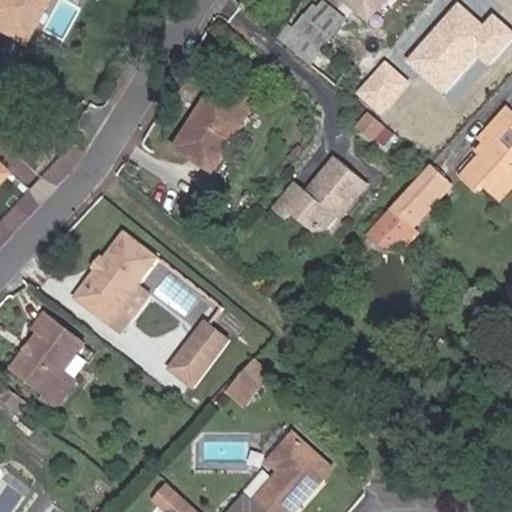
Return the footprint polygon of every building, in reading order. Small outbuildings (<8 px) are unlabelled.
[(0,0),(0,28),(16,38),(38,0),(0,0)] [(253,18),(265,4),(259,0),(246,0),(241,7),(253,18)] [(311,0),(283,39),(317,63),(350,18),(325,0),(311,0)] [(347,0),(371,19),(387,0),(347,0)] [(223,92),(254,111),(267,90),(236,71),(223,92)] [(204,121),(222,92),(216,88),(198,117),(204,121)] [(235,142),(253,111),(222,92),(204,121),(198,117),(179,149),(210,168),(228,138),(235,142)] [(503,201),(511,191),(511,110),(510,109),(483,140),(488,145),(481,153),(485,157),(465,179),(481,194),(487,186),(503,201)] [(376,139),(386,127),(370,114),(360,126),(376,139)] [(216,172),(235,142),(228,138),(210,168),(216,172)] [(341,219),(370,184),(337,157),(309,192),(299,183),(277,209),(291,220),(296,214),(318,231),(327,231),(338,217),(341,219)] [(413,225),(452,182),(432,165),(369,235),(385,249),(404,250),(421,232),(413,225)] [(119,314),(161,259),(126,232),(105,259),(96,270),(84,287),(89,290),(79,302),(105,323),(114,310),(119,314)] [(96,270),(105,259),(103,257),(94,269),(96,270)] [(79,302),(89,290),(84,287),(74,299),(79,302)] [(109,326),(119,314),(114,310),(105,323),(109,326)] [(65,372),(86,345),(47,315),(36,330),(41,334),(13,370),(46,395),(43,398),(56,408),(77,381),(65,372)] [(190,345),(194,349),(213,327),(210,324),(190,345)] [(190,345),(169,369),(192,389),(232,344),(213,327),(194,349),(190,345)] [(250,401),(274,376),(257,360),(233,386),(250,401)] [(250,401),(233,386),(229,390),(247,405),(250,401)] [(21,402),(7,390),(0,399),(14,410),(21,402)] [(19,414),(26,405),(21,402),(14,410),(19,414)] [(270,462),(281,472),(253,504),(245,498),(232,511),(295,511),(333,469),(295,434),(270,462)] [(194,511),(167,486),(155,499),(169,511),(194,511)]
